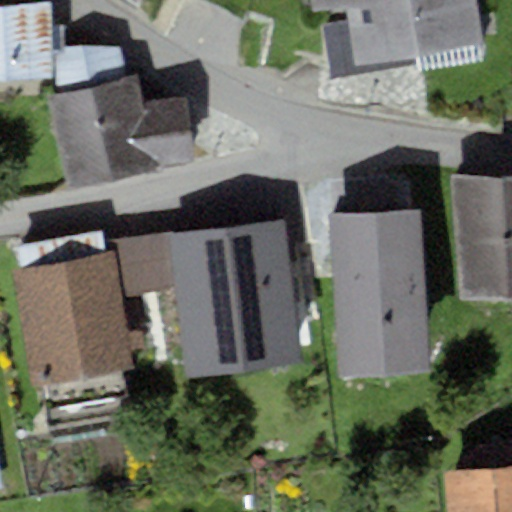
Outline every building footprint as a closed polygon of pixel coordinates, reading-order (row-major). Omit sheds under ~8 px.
[(199,0),(243,21),(252,0),(199,0)] [(310,0),(312,13),(347,8),(355,63),(420,53),(423,72),(489,62),(480,0),(310,0)] [(52,4),(0,5),(0,77),(54,76),(52,4)] [(56,47),(58,94),(127,78),(120,47),(56,47)] [(58,94),(47,96),(69,190),(196,160),(184,96),(144,104),(136,76),(127,78),(58,94)] [(511,177),(452,177),(458,297),(511,294),(511,177)] [(417,209),(330,215),(341,379),(429,372),(417,209)] [(19,268),(11,269),(31,389),(131,373),(112,255),(104,256),(100,233),(15,247),(19,268)] [(511,511),(511,441),(482,445),(447,473),(450,511),(511,511)]
